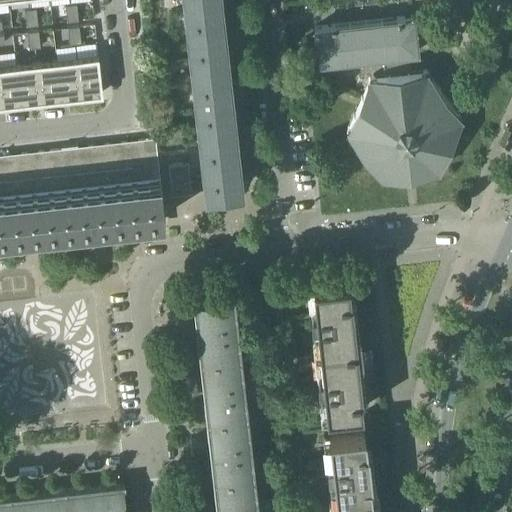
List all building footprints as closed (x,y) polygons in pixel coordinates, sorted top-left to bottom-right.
[(180,0),(184,26),(224,22),(221,0),(180,0)] [(76,3),(64,5),(65,13),(77,11),(76,3)] [(35,8),(24,9),(25,17),(36,16),(35,8)] [(77,11),(65,13),(66,21),(78,20),(77,11)] [(36,16),(25,17),(26,25),(37,24),(36,16)] [(388,71),(388,74),(408,73),(407,69),(409,68),(407,57),(406,56),(405,53),(417,52),(413,16),(314,27),(318,62),(386,55),(387,58),(385,59),(386,70),(388,71)] [(184,26),(187,59),(228,54),(224,22),(184,26)] [(78,25),(67,27),(68,35),(79,34),(78,25)] [(38,30),(26,31),(27,39),(39,38),(38,30)] [(79,34),(68,35),(69,43),(80,42),(79,34)] [(39,38),(27,39),(28,48),(40,46),(39,38)] [(97,54),(76,56),(80,95),(102,92),(97,54)] [(187,59),(191,92),(231,87),(228,54),(187,59)] [(76,56),(57,59),(61,97),(80,95),(76,56)] [(57,59),(37,61),(41,99),(61,97),(57,59)] [(37,61),(16,63),(21,102),(41,99),(37,61)] [(16,63),(0,64),(0,99),(1,104),(21,102),(16,63)] [(408,73),(388,74),(369,77),(346,130),(379,177),(404,174),(414,173),(438,170),(461,117),(447,99),(440,88),(427,70),(408,73)] [(191,92),(195,124),(235,119),(231,87),(191,92)] [(195,124),(198,157),(239,152),(235,119),(195,124)] [(155,139),(128,142),(130,167),(157,164),(155,139)] [(128,142),(111,144),(114,169),(130,167),(128,142)] [(111,144),(94,146),(97,171),(114,169),(111,144)] [(94,146),(77,148),(80,173),(97,171),(94,146)] [(77,148),(61,149),(64,175),(80,173),(77,148)] [(61,149),(44,151),(47,177),(63,175),(64,175),(61,149)] [(44,151),(27,153),(30,178),(47,177),(44,151)] [(239,152),(198,157),(202,191),(243,186),(239,152)] [(27,153),(11,155),(14,180),(30,178),(27,153)] [(11,155),(0,156),(0,181),(13,180),(14,180),(11,155)] [(167,164),(169,182),(171,194),(191,192),(188,162),(167,164)] [(163,216),(157,164),(130,167),(136,219),(163,216)] [(130,167),(114,169),(119,221),(136,219),(130,167)] [(114,169),(97,171),(103,223),(119,221),(114,169)] [(97,171),(80,173),(86,225),(103,223),(97,171)] [(80,173),(64,175),(63,175),(69,227),(86,225),(80,173)] [(63,175),(47,177),(53,229),(69,227),(63,175)] [(47,177),(30,178),(36,231),(53,229),(47,177)] [(30,178),(14,180),(13,180),(19,233),(36,231),(30,178)] [(13,180),(0,181),(0,212),(2,234),(19,233),(13,180)] [(314,302),(315,317),(352,313),(350,295),(349,295),(347,280),(316,284),(318,301),(314,302)] [(189,321),(190,326),(196,325),(236,321),(232,292),(232,289),(230,290),(195,294),(193,294),(195,318),(195,320),(189,321)] [(322,331),(323,348),(359,344),(357,330),(353,330),(352,313),(315,317),(317,332),(322,331)] [(197,332),(199,355),(239,350),(236,321),(196,325),(190,326),(190,331),(197,330),(197,332)] [(320,365),(322,382),(359,378),(357,360),(360,359),(359,344),(323,348),(325,365),(320,365)] [(196,380),(196,385),(203,384),(242,380),(239,350),(199,355),(202,378),(202,379),(196,380)] [(359,378),(322,382),(324,396),(328,395),(330,413),(361,409),(359,394),(360,394),(359,378)] [(203,391),(206,414),(246,410),(242,380),(203,384),(196,385),(197,390),(203,389),(203,391)] [(202,440),(203,445),(209,444),(249,440),(246,417),(246,410),(206,414),(206,417),(207,417),(207,419),(208,424),(207,424),(209,437),(209,439),(202,440)] [(327,464),(328,468),(368,463),(367,446),(365,446),(363,431),(328,435),(330,453),(326,453),(327,463),(326,463),(326,464),(327,464)] [(213,473),(213,474),(252,470),(249,440),(209,444),(203,445),(203,450),(210,449),(210,451),(212,464),(213,473)] [(334,484),(335,500),(376,495),(376,494),(375,494),(374,485),(375,485),(375,484),(374,484),(374,481),(370,480),(368,463),(328,468),(328,473),(327,473),(327,474),(328,474),(329,484),(334,484)] [(209,500),(210,505),(216,504),(256,500),(252,470),(213,474),(213,475),(214,484),(215,497),(215,499),(209,500)] [(267,478),(270,498),(285,496),(283,476),(267,478)] [(123,483),(94,486),(96,511),(125,511),(123,485),(123,483)] [(96,511),(94,486),(66,489),(68,511),(96,511)] [(68,511),(66,489),(38,492),(40,511),(68,511)] [(40,511),(38,492),(10,495),(12,511),(40,511)] [(12,511),(10,495),(0,496),(0,511),(12,511)] [(373,511),(374,511),(377,509),(377,506),(377,505),(376,505),(375,496),(376,496),(376,495),(335,500),(336,511),(373,511)] [(216,504),(210,505),(210,510),(217,509),(217,511),(216,511),(257,511),(256,500),(216,504)]
